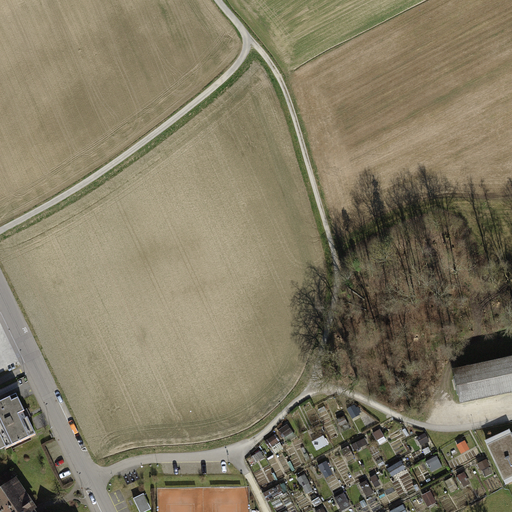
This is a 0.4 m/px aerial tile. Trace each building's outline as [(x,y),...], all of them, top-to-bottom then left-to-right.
[(511,358),(454,371),(462,405),(511,394),(511,358)] [(17,394),(0,401),(0,434),(7,449),(36,435),(17,394)] [(511,434),(511,435),(510,431),(485,442),(506,487),(511,483),(511,434)] [(439,458),(430,462),(435,473),(444,468),(439,458)] [(392,476),(406,472),(404,464),(390,469),(392,476)] [(17,481),(0,492),(0,511),(33,511),(36,510),(17,481)] [(146,496),(136,500),(141,511),(151,511),(153,511),(146,496)]
